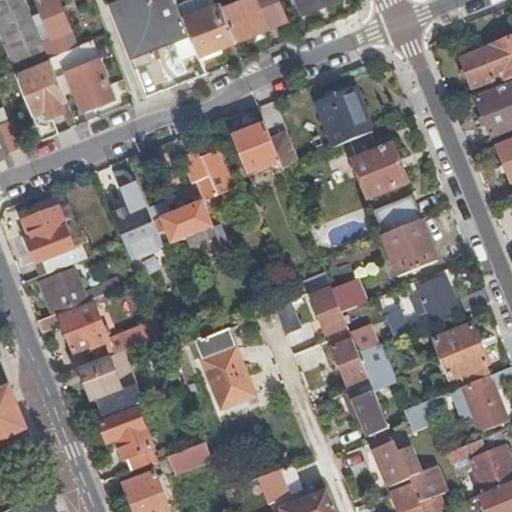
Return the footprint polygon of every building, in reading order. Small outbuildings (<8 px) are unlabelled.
[(0,0),(0,37),(14,72),(32,115),(45,110),(48,116),(49,117),(62,111),(62,109),(60,103),(66,101),(56,77),(49,58),(43,43),(37,28),(32,17),(25,0),(0,0)] [(36,0),(42,13),(32,17),(37,28),(47,24),(52,39),(43,43),(49,58),(78,46),(59,0),(36,0)] [(178,7),(175,0),(121,0),(108,5),(134,69),(152,63),(147,52),(190,36),(178,7)] [(212,0),(195,0),(178,7),(190,36),(190,37),(198,56),(237,41),(224,8),(222,4),(215,6),(212,0)] [(224,8),(237,41),(287,21),(278,0),(243,0),(238,2),(224,8)] [(296,0),(302,14),(339,0),(296,0)] [(47,24),(37,28),(43,43),(52,39),(47,24)] [(184,66),(200,60),(198,56),(190,37),(175,44),(184,66)] [(511,78),(511,39),(464,59),(476,90),(506,78),(507,81),(511,78)] [(91,41),(78,46),(49,58),(56,77),(66,73),(81,110),(114,97),(91,41)] [(511,86),(480,100),(495,138),(511,130),(511,86)] [(323,117),(363,100),(359,89),(319,105),(323,117)] [(372,135),(376,133),(363,100),(323,117),(336,150),(352,143),(372,135)] [(33,119),(42,140),(57,134),(52,120),(41,116),(33,119)] [(0,124),(0,129),(10,153),(23,148),(11,120),(0,124)] [(273,138),(268,126),(236,139),(250,174),(282,161),(274,141),(273,138)] [(0,156),(10,153),(0,129),(0,156)] [(379,152),(372,135),(352,143),(359,161),(356,162),(370,198),(409,183),(394,147),(379,152)] [(282,161),(286,170),(298,165),(286,137),(274,141),(282,161)] [(511,140),(499,146),(511,180),(511,140)] [(297,147),(304,163),(312,159),(305,143),(297,147)] [(202,182),(209,199),(239,188),(230,165),(226,166),(220,152),(203,158),(200,152),(185,157),(196,183),(202,182)] [(386,236),(424,220),(415,197),(376,212),(386,236)] [(155,221),(146,199),(115,213),(127,244),(133,259),(166,246),(155,221)] [(204,201),(155,221),(166,246),(172,261),(182,257),(176,242),(214,226),(204,201)] [(32,244),(44,277),(87,259),(82,246),(75,248),(61,209),(27,223),(35,243),(32,244)] [(440,261),(424,220),(386,236),(384,236),(400,277),(440,261)] [(42,284),(55,316),(58,315),(107,296),(103,287),(85,294),(83,287),(88,286),(85,279),(80,281),(76,270),(42,284)] [(102,284),(103,287),(107,296),(124,288),(120,277),(102,284)] [(420,290),(432,322),(461,310),(448,278),(420,290)] [(351,311),(369,304),(360,280),(335,290),(344,313),(351,311)] [(344,313),(335,290),(332,283),(311,292),(332,342),(352,334),(344,313)] [(467,311),(490,302),(485,290),(462,299),(467,311)] [(304,326),(293,299),(276,307),(277,312),(287,333),(304,326)] [(105,303),(96,306),(105,329),(115,325),(105,303)] [(98,363),(125,352),(153,341),(148,330),(146,327),(110,341),(105,329),(96,306),(96,305),(62,318),(76,353),(92,347),(98,363)] [(363,339),(351,311),(344,313),(352,334),(356,341),(363,339)] [(391,327),(396,337),(414,329),(411,323),(407,324),(403,312),(387,317),(391,327)] [(55,316),(40,322),(45,333),(63,326),(58,315),(55,316)] [(165,337),(160,325),(148,330),(153,341),(165,337)] [(469,373),(473,384),(492,376),(487,365),(490,364),(475,326),(437,341),(446,364),(450,373),(453,379),(469,373)] [(389,344),(397,340),(396,337),(391,327),(384,330),(389,344)] [(204,340),(201,334),(195,336),(224,410),(257,397),(231,329),(204,340)] [(364,381),(367,388),(374,386),(361,355),(379,348),(373,335),(363,339),(356,341),(352,334),(332,342),(328,343),(331,351),(335,349),(350,386),(364,381)] [(377,393),(399,383),(384,346),(379,348),(361,355),(374,386),(367,388),(347,396),(358,423),(364,421),(371,438),(391,429),(377,393)] [(315,349),(306,353),(308,362),(307,367),(320,362),(315,349)] [(98,363),(81,369),(93,402),(138,385),(125,352),(98,363)] [(308,362),(306,353),(294,357),(299,370),(307,367),(308,362)] [(502,387),(511,382),(511,367),(492,376),(473,384),(453,392),(465,420),(475,415),(482,433),(509,423),(496,386),(502,387)] [(156,382),(161,396),(185,387),(179,372),(156,382)] [(0,511),(0,451),(31,436),(12,387),(0,392),(0,511)] [(415,435),(438,427),(439,426),(429,402),(410,410),(406,412),(413,429),(415,435)] [(129,459),(133,471),(158,462),(154,450),(155,449),(140,410),(103,425),(110,443),(119,441),(126,460),(129,459)] [(486,493),(511,482),(511,453),(504,432),(449,455),(458,476),(476,468),(486,493)] [(410,448),(404,433),(394,436),(401,452),(410,448)] [(415,487),(422,504),(448,494),(437,467),(422,473),(412,448),(410,448),(401,452),(394,436),(374,445),(392,489),(412,480),(415,487)] [(208,444),(170,458),(177,475),(214,462),(208,444)] [(307,461),(261,479),(266,493),(271,504),(316,485),(307,461)] [(137,511),(170,511),(156,474),(128,486),(137,511)] [(261,479),(229,492),(234,506),(266,493),(261,479)] [(488,511),(511,511),(511,482),(486,493),(482,495),(488,511)] [(425,511),(422,504),(415,487),(395,495),(401,511),(425,511)] [(61,511),(52,489),(4,511),(61,511)] [(283,511),(336,511),(328,490),(315,496),(313,492),(308,494),(310,498),(283,510),(283,511)]
